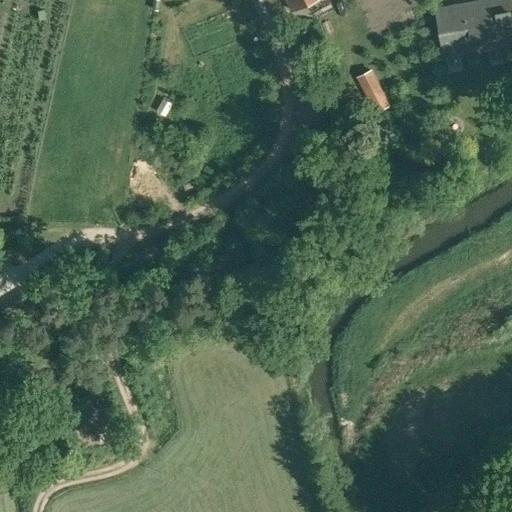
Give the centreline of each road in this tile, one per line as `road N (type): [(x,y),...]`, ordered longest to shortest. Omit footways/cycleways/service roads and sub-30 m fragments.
road 1 (track): [(36,511),(60,481),(145,461),(149,449),(109,339),(105,281),(114,222),(0,273)]
road 2 (track): [(257,0),(288,88),(287,132),(277,155),(226,196),(114,222)]
